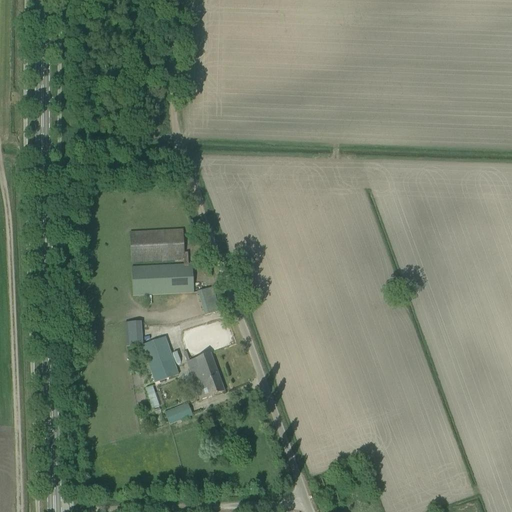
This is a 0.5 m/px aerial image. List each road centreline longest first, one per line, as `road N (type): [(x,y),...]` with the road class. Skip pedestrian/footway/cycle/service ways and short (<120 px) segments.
road 1 (primary): [(54,511),(42,0)]
road 2 (track): [(20,511),(11,201),(0,159)]
road 3 (track): [(236,316),(175,123),(173,0)]
road 4 (unclassified): [(89,509),(307,501)]
road 5 (unclassified): [(307,501),(236,316)]
